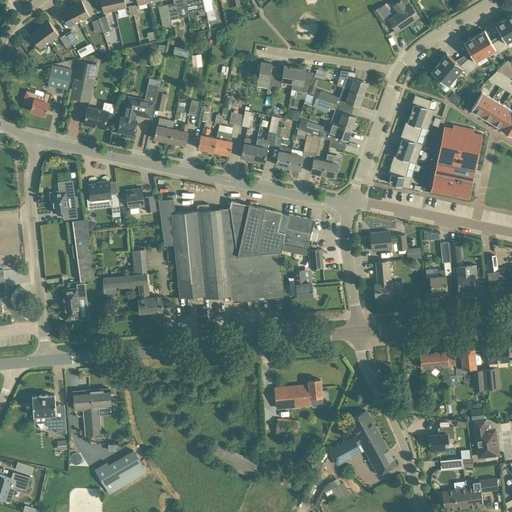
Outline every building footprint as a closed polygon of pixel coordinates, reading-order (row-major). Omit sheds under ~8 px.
[(115,9),(112,0),(100,0),(102,5),(103,11),(115,9)] [(124,0),(112,0),(115,9),(126,7),(124,0)] [(173,0),(174,2),(168,4),(171,19),(180,17),(177,7),(187,5),(185,0),(173,0)] [(203,0),(195,0),(196,3),(198,12),(199,12),(200,15),(206,14),(205,11),(206,10),(203,0)] [(211,0),(203,0),(206,10),(213,9),(211,0)] [(388,19),(396,30),(406,23),(407,24),(419,16),(410,4),(411,3),(409,0),(399,0),(393,5),(398,12),(388,19)] [(82,1),(71,6),(79,21),(90,15),(86,10),(82,1)] [(171,19),(168,4),(158,6),(163,27),(173,25),(171,19)] [(79,21),(71,6),(61,12),(69,26),(79,21)] [(378,7),(373,11),(380,20),(385,17),(378,8),(378,7)] [(98,18),(103,32),(111,29),(106,15),(98,18)] [(511,39),(511,29),(505,18),(495,24),(502,37),(497,40),(503,50),(509,47),(506,43),(511,39)] [(49,21),(40,28),(49,41),(59,34),(49,21)] [(49,41),(40,28),(30,35),(36,43),(40,48),(49,41)] [(60,37),(66,47),(78,40),(72,29),(60,37)] [(484,30),(474,36),(485,55),(496,49),(498,53),(503,50),(497,40),(492,43),(484,30)] [(466,60),(474,69),(478,65),(475,61),(485,55),(474,36),(464,42),(471,55),(466,60)] [(166,45),(152,42),(150,51),(164,54),(166,45)] [(439,62),(455,76),(462,68),(468,73),(474,69),(466,60),(460,65),(446,53),(439,62)] [(192,55),(193,67),(202,66),(201,54),(192,55)] [(98,65),(78,60),(70,97),(90,102),(98,65)] [(272,63),(261,61),(257,85),(268,87),(267,93),(273,94),(274,88),(275,86),(276,75),(270,74),(272,63)] [(439,62),(431,71),(442,81),(438,85),(447,93),(451,88),(448,85),(455,76),(439,62)] [(48,85),(68,89),(72,69),(52,65),(48,85)] [(292,83),(294,66),(284,65),(282,75),(276,74),(276,75),(275,86),(280,87),(281,81),(292,83)] [(306,68),(294,66),(292,83),(290,96),(296,96),(297,90),(307,91),(312,79),(304,78),(306,68)] [(317,69),(315,77),(323,80),(324,78),(326,72),(317,69)] [(340,70),(340,76),(346,77),(343,86),(363,94),(367,82),(354,77),(354,71),(340,70)] [(500,72),(497,70),(488,79),(494,82),(500,72)] [(159,85),(148,83),(146,91),(157,94),(158,91),(159,85)] [(363,94),(343,86),(339,96),(321,90),(318,97),(341,105),(343,99),(346,100),(346,101),(359,105),(363,94)] [(30,110),(45,115),(52,94),(46,92),(43,101),(34,98),(35,94),(27,91),(23,103),(32,105),(30,110)] [(157,94),(157,97),(154,108),(163,110),(167,93),(158,91),(157,94)] [(471,109),(482,116),(492,98),(482,91),(471,109)] [(429,108),(431,100),(415,94),(412,103),(414,104),(411,112),(431,119),(434,110),(429,108)] [(342,112),(339,111),(341,105),(318,97),(316,96),(313,106),(328,111),(329,108),(335,110),(331,120),(352,127),(352,128),(355,129),(357,123),(354,122),(356,116),(342,111),(342,112)] [(121,116),(118,130),(134,134),(137,120),(136,119),(137,115),(152,118),(155,101),(134,97),(133,103),(126,102),(123,117),(121,116)] [(492,122),(503,104),(492,98),(482,116),(492,122)] [(189,113),(197,115),(200,101),(192,99),(189,113)] [(185,106),(186,103),(180,101),(179,105),(178,105),(176,110),(185,112),(186,107),(185,106)] [(501,129),(511,111),(511,109),(503,104),(492,122),(502,128),(501,129)] [(199,119),(207,121),(208,115),(209,111),(208,111),(209,107),(202,105),(201,110),(199,119)] [(84,123),(105,128),(108,111),(87,107),(84,123)] [(242,124),(249,126),(253,111),(245,109),(242,124)] [(300,111),(289,109),(287,118),(299,120),(300,111)] [(511,135),(511,134),(511,111),(501,129),(511,135)] [(243,114),(231,112),(229,122),(241,125),(243,114)] [(431,119),(411,112),(408,121),(406,120),(403,129),(419,134),(422,127),(427,129),(431,119)] [(269,130),(276,131),(280,116),(272,115),(269,130)] [(156,124),(154,138),(170,141),(173,128),(174,121),(166,119),(160,117),(158,125),(156,124)] [(352,128),(352,127),(331,120),(327,131),(321,128),(319,135),(322,136),(331,139),(342,143),(343,138),(348,139),(352,128)] [(173,128),(170,141),(185,145),(188,131),(187,131),(188,124),(182,122),(180,129),(173,128)] [(454,127),(444,125),(444,126),(445,126),(431,191),(430,191),(430,192),(468,200),(469,199),(468,199),(481,134),(482,134),(482,133),(473,131),(473,129),(474,129),(474,128),(453,124),(453,125),(454,125),(454,127)] [(277,132),(276,135),(282,137),(284,127),(278,125),(276,131),(277,132)] [(198,147),(214,151),(217,137),(208,135),(210,128),(204,127),(203,134),(201,134),(198,147)] [(297,129),(296,137),(306,139),(307,134),(308,132),(297,129)] [(419,134),(403,129),(400,137),(402,138),(399,147),(419,153),(422,144),(417,142),(419,134)] [(217,137),(214,151),(229,154),(232,140),(231,140),(232,133),(218,130),(217,137)] [(313,136),(309,153),(316,154),(318,153),(322,136),(319,135),(313,133),(313,136)] [(313,136),(307,134),(306,139),(303,152),(309,153),(313,136)] [(247,161),(252,162),(256,145),(250,143),(251,138),(245,136),(241,157),(248,158),(247,161)] [(256,145),(252,162),(257,163),(257,160),(265,162),(269,140),(258,137),(256,145)] [(331,139),(329,145),(344,151),(346,145),(342,143),(331,139)] [(279,150),(276,164),(288,167),(291,153),(292,149),(280,146),(279,150)] [(419,153),(399,147),(396,155),(394,154),(391,164),(408,168),(410,161),(416,163),(419,153)] [(303,155),(291,153),(288,167),(300,169),(303,155)] [(334,155),(328,154),(327,160),(324,174),(335,177),(338,163),(332,162),(334,155)] [(312,167),(311,172),(324,174),(327,160),(313,157),(312,167)] [(408,168),(391,164),(389,173),(391,174),(389,183),(410,187),(412,177),(406,176),(408,168)] [(59,191),(51,192),(53,212),(63,210),(64,220),(78,218),(77,206),(79,206),(77,196),(75,196),(73,180),(58,182),(59,191)] [(90,198),(87,199),(88,209),(112,206),(119,205),(118,193),(111,194),(110,180),(97,182),(97,183),(89,183),(90,198)] [(14,184),(7,182),(5,189),(12,191),(14,184)] [(139,207),(139,205),(144,205),(147,213),(156,212),(154,195),(143,197),(142,188),(125,190),(127,206),(129,206),(129,208),(139,207)] [(205,295),(197,210),(175,212),(173,198),(158,200),(164,244),(175,243),(180,297),(205,295)] [(223,209),(227,256),(280,251),(281,251),(283,241),(289,215),(281,213),(282,212),(231,200),(230,205),(230,208),(223,209)] [(231,295),(231,299),(284,294),(280,251),(227,256),(223,209),(223,207),(197,210),(205,298),(231,295)] [(289,213),(289,215),(283,241),(308,247),(314,219),(289,213)] [(72,220),(75,243),(73,243),(72,245),(73,257),(75,258),(77,258),(80,280),(95,278),(86,218),(72,220)] [(96,229),(96,223),(93,221),(87,222),(88,230),(96,229)] [(390,231),(370,232),(371,250),(392,248),(392,250),(406,249),(405,234),(397,235),(391,236),(390,231)] [(448,241),(440,242),(442,262),(450,261),(450,260),(448,241)] [(449,243),(450,260),(450,261),(450,262),(461,261),(459,242),(449,243)] [(291,252),(292,252),(307,255),(309,248),(292,245),(291,252)] [(321,248),(309,249),(311,268),(323,267),(321,248)] [(136,287),(136,286),(138,285),(140,298),(138,298),(139,312),(162,310),(161,296),(149,297),(145,249),(133,250),(135,274),(103,276),(104,288),(119,287),(119,289),(136,287)] [(489,269),(485,269),(487,282),(506,280),(505,267),(497,268),(496,255),(488,256),(489,269)] [(374,283),(376,297),(393,296),(392,280),(390,280),(388,260),(376,261),(378,283),(374,283)] [(454,276),(457,276),(459,289),(475,288),(474,274),(477,274),(476,264),(453,266),(454,276)] [(296,287),(297,297),(313,296),(312,282),(305,283),(303,269),(295,270),(296,287)] [(445,275),(445,269),(438,269),(438,275),(430,276),(431,292),(447,291),(446,275),(445,275)] [(77,287),(61,290),(65,319),(80,317),(80,320),(90,319),(85,283),(77,284),(77,287)] [(486,346),(488,362),(498,361),(509,360),(508,344),(486,346)] [(461,351),(454,351),(456,374),(463,373),(462,369),(476,367),(474,347),(461,349),(461,351)] [(453,349),(420,352),(421,367),(425,366),(431,371),(434,366),(439,369),(443,365),(447,365),(448,374),(456,374),(454,351),(453,349)] [(499,367),(482,368),(482,370),(483,389),(501,388),(499,367)] [(476,374),(473,374),(474,390),(480,390),(480,395),(484,395),(483,389),(482,370),(475,370),(476,374)] [(309,384),(275,387),(277,408),(306,405),(306,404),(311,404),(313,406),(321,406),(322,403),(322,401),(320,379),(308,380),(309,384)] [(99,407),(111,406),(110,388),(74,391),(75,409),(84,408),(86,435),(101,433),(99,407)] [(57,433),(66,432),(65,415),(56,416),(55,394),(47,395),(47,394),(40,394),(40,395),(32,396),(33,407),(30,407),(31,415),(34,414),(34,416),(46,415),(47,429),(57,428),(57,433)] [(470,409),(471,414),(472,419),(484,417),(483,408),(470,409)] [(360,451),(356,444),(361,441),(379,473),(396,464),(366,410),(357,414),(349,419),(357,435),(330,450),(337,464),(360,451)] [(275,435),(276,435),(296,436),(298,420),(277,419),(275,435)] [(485,419),(474,421),(478,457),(477,449),(485,448),(485,456),(500,454),(496,428),(492,428),(486,429),(485,419)] [(438,434),(427,435),(428,442),(430,442),(431,450),(446,448),(445,441),(448,441),(448,438),(454,438),(453,425),(438,427),(438,434)] [(208,458),(217,462),(254,478),(260,464),(214,443),(208,458)] [(95,469),(109,493),(146,472),(134,452),(109,466),(107,462),(95,469)] [(328,458),(321,455),(319,460),(325,463),(328,458)] [(458,458),(453,459),(454,467),(463,467),(462,458),(458,458)] [(318,461),(312,477),(311,477),(318,479),(319,479),(325,464),(318,461)] [(24,463),(22,471),(32,474),(34,466),(24,463)] [(3,472),(0,482),(0,495),(16,500),(20,484),(31,487),(34,476),(17,470),(15,476),(3,472)] [(311,477),(312,477),(310,476),(308,481),(316,484),(318,479),(311,477)] [(339,476),(327,482),(332,491),(326,494),(328,499),(334,496),(336,498),(347,493),(339,476)] [(470,487),(466,487),(468,506),(483,504),(481,491),(498,488),(497,478),(469,481),(470,487)] [(468,506),(466,487),(442,491),(444,509),(468,506)]
